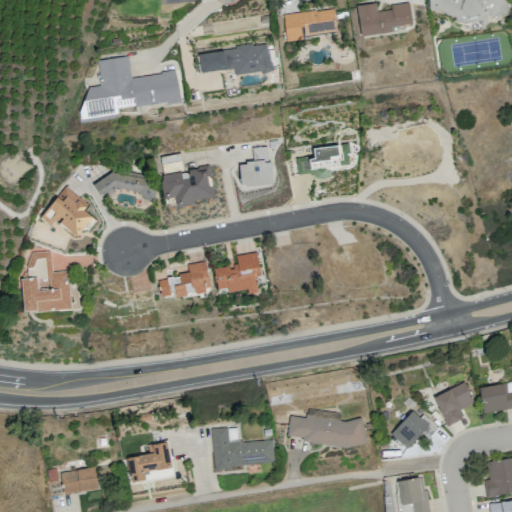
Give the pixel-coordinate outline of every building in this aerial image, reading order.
[(429,0),(430,8),(455,18),(454,20),(467,25),(467,23),(482,20),(489,14),(493,19),(499,14),(503,16),(507,15),(510,8),(504,0),(503,0),(502,1),(501,0),(429,0)] [(357,6),(376,4),(377,13),(392,11),(391,6),(409,4),(412,25),(390,27),(391,32),(361,36),(357,6)] [(288,15),(292,44),(310,41),(310,37),(345,32),(341,7),(288,15)] [(206,55),(208,73),(239,69),(240,76),(266,72),(268,76),(279,71),(273,57),(271,45),(257,47),(257,44),(240,47),(241,50),(206,55)] [(102,62),(132,57),(134,80),(167,75),(166,72),(178,71),(184,85),(188,103),(172,106),(172,103),(140,107),(140,106),(121,109),(122,114),(86,120),(85,113),(93,88),(105,86),(102,62)] [(294,158),(308,156),(308,158),(314,158),(312,148),(347,143),(350,155),(347,156),(348,163),(344,164),(345,168),(331,170),(330,172),(329,175),(326,176),(323,178),(321,178),(318,178),(315,178),(313,176),(311,175),(310,173),(296,175),(294,158)] [(238,164),(245,164),(245,161),(253,160),(251,147),(265,146),(266,161),(269,161),(272,184),(244,186),(244,184),(240,184),(238,164)] [(207,164),(213,196),(193,200),(191,203),(175,207),(174,202),(164,204),(162,198),(159,182),(161,178),(161,175),(163,174),(159,157),(179,153),(183,172),(187,171),(186,169),(194,168),(197,166),(207,164)] [(92,184),(110,172),(147,179),(154,189),(153,197),(149,200),(142,198),(137,191),(116,187),(105,195),(97,193),(92,184)] [(64,186),(86,204),(82,209),(95,220),(88,229),(80,230),(75,236),(73,236),(58,223),(57,220),(54,219),(49,226),(39,217),(64,186)] [(30,252),(50,251),(51,272),(67,270),(70,308),(33,312),(33,310),(22,311),(19,279),(23,272),(26,272),(26,267),(25,266),(30,252)] [(212,268),(217,294),(246,288),(247,293),(256,291),(255,284),(264,283),(263,275),(260,276),(255,251),(235,255),(237,263),(212,268)] [(186,264),(203,261),(209,289),(205,292),(205,296),(199,297),(198,295),(182,298),(179,296),(175,297),(174,293),(172,296),(164,297),(162,296),(160,296),(157,280),(166,278),(165,270),(170,269),(171,277),(178,276),(177,273),(187,272),(186,264)] [(432,396),(446,426),(462,418),(458,410),(473,403),(463,382),(432,396)] [(482,412),(511,408),(511,391),(504,393),(503,384),(479,387),(482,412)] [(406,449),(421,432),(427,438),(436,428),(421,414),(418,417),(411,410),(389,434),(406,449)] [(366,442),(360,417),(344,421),(339,420),(338,413),(324,411),(324,417),(308,415),(302,417),(288,415),(286,435),(301,437),(302,442),(346,447),(366,442)] [(213,467),(273,463),(272,439),(237,441),(236,427),(210,428),(213,467)] [(143,471),(171,467),(167,441),(147,444),(148,454),(126,457),(129,482),(144,480),(143,471)] [(511,456),(485,461),(488,479),(483,480),(485,496),(511,492),(511,456)] [(62,493),(96,490),(94,468),(60,471),(62,493)] [(394,481),(400,511),(426,511),(429,511),(422,476),(394,481)] [(511,511),(511,499),(488,503),(489,511),(511,511)]
